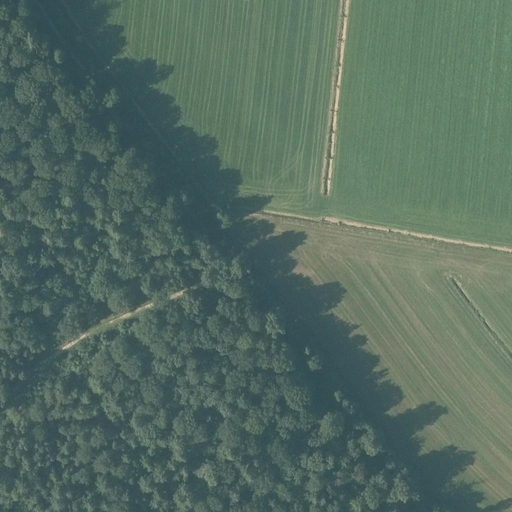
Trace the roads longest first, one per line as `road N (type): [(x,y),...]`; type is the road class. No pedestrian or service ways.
road 1 (track): [(34,0),(231,266)]
road 2 (track): [(231,266),(405,497),(426,511)]
road 3 (track): [(0,404),(79,338),(231,266)]
